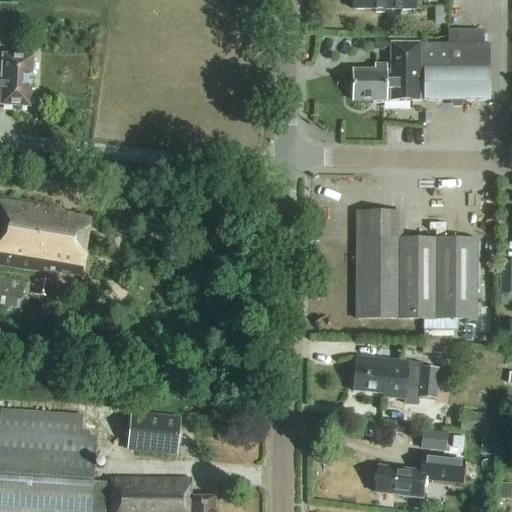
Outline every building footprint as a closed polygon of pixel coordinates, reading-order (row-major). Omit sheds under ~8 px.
[(352,0),(352,11),(415,12),(414,0),(352,0)] [(0,37),(14,39),(15,7),(0,5),(0,37)] [(448,9),(436,9),(436,26),(448,26),(448,9)] [(490,103),(490,47),(389,45),(389,53),(389,70),(385,70),(385,66),(374,66),(374,72),(353,72),(353,103),(373,103),(373,106),(383,106),(383,103),(396,102),(490,103)] [(0,106),(29,108),(32,59),(2,57),(2,60),(0,59),(0,106)] [(29,188),(63,194),(66,177),(32,170),(29,188)] [(81,278),(90,220),(60,214),(61,210),(0,200),(0,201),(0,266),(43,273),(43,272),(81,278)] [(356,216),(356,322),(422,322),(423,339),(452,339),(452,333),(458,333),(458,322),(476,322),(476,242),(399,242),(399,216),(356,216)] [(499,298),(500,298),(500,308),(508,308),(508,298),(511,298),(511,267),(500,267),(499,298)] [(0,308),(20,312),(25,284),(0,279),(0,308)] [(35,296),(47,298),(49,283),(37,281),(35,296)] [(422,369),(422,365),(356,359),(353,392),(383,396),(383,399),(403,401),(402,407),(417,409),(418,399),(435,401),(437,370),(422,369)] [(214,511),(215,499),(191,499),(191,479),(151,479),(151,478),(109,477),(109,484),(94,483),(97,440),(81,438),(82,418),(0,411),(0,511),(214,511)] [(460,435),(491,438),(493,417),(461,414),(460,435)] [(176,456),(180,420),(131,415),(127,451),(176,456)] [(447,435),(423,432),(420,452),(444,455),(447,435)] [(422,455),(419,473),(377,468),(374,495),(422,501),(425,481),(460,486),(464,461),(422,455)]
